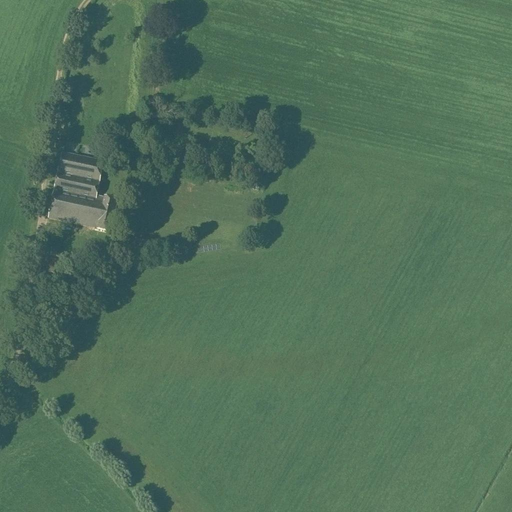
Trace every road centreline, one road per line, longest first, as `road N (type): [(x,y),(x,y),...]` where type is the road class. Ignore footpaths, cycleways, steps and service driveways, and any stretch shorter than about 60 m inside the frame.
road 1 (unclassified): [(37,252),(100,262),(133,246),(168,0)]
road 2 (unclassified): [(0,406),(20,359),(37,252)]
road 3 (unclassified): [(53,151),(76,15),(88,0)]
